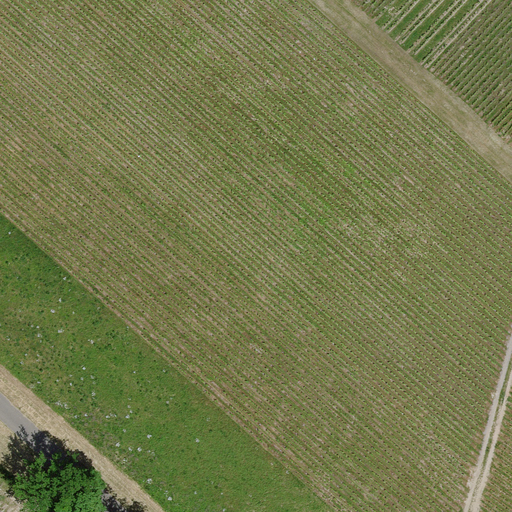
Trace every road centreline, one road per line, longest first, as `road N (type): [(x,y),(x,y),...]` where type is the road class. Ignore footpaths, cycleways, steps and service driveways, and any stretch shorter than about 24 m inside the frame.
road 1 (unclassified): [(119,511),(0,402)]
road 2 (track): [(511,371),(469,511)]
